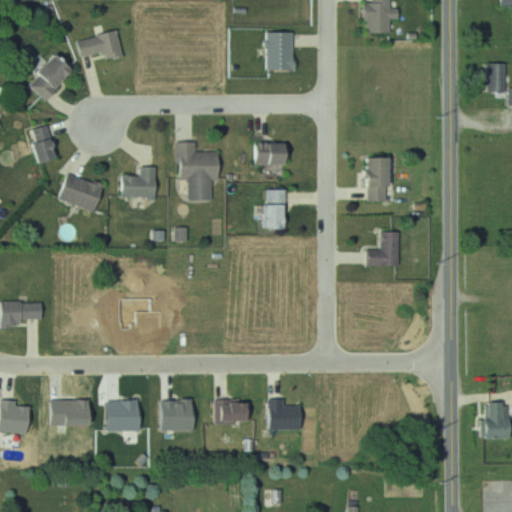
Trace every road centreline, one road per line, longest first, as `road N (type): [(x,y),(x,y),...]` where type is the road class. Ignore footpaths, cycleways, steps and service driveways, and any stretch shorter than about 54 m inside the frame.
road 1 (residential): [(454,511),(452,0)]
road 2 (residential): [(453,369),(0,370)]
road 3 (residential): [(326,114),(328,371)]
road 4 (residential): [(326,114),(114,114)]
